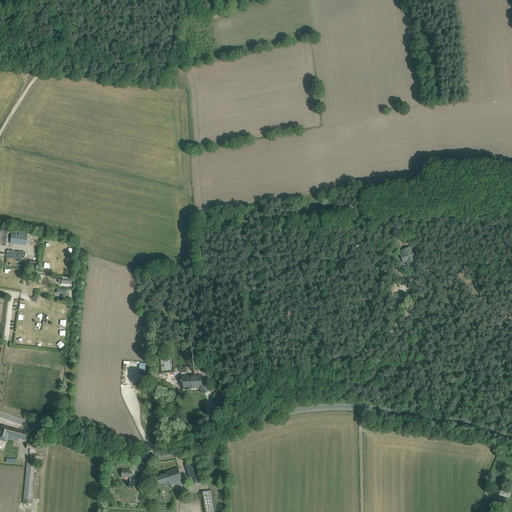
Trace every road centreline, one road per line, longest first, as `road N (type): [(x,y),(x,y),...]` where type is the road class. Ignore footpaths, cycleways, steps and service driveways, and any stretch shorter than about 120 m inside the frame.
road 1 (unclassified): [(511,441),(440,416),(325,401),(181,450),(138,454),(0,413)]
road 2 (track): [(405,307),(357,347),(258,377)]
